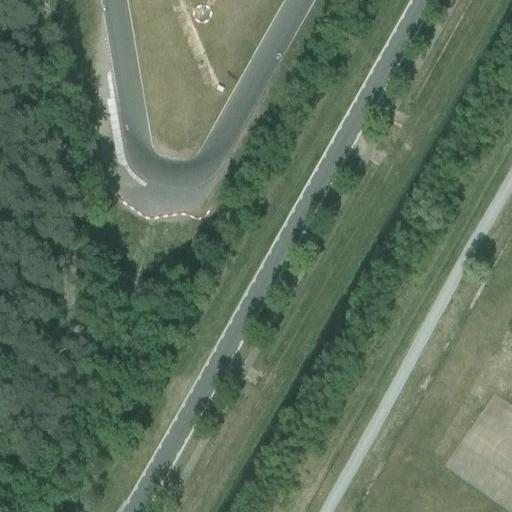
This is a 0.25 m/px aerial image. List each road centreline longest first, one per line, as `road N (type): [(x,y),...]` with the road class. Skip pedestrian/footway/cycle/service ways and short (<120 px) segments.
road 1 (tertiary): [(131,511),(425,0)]
road 2 (track): [(486,0),(194,511)]
